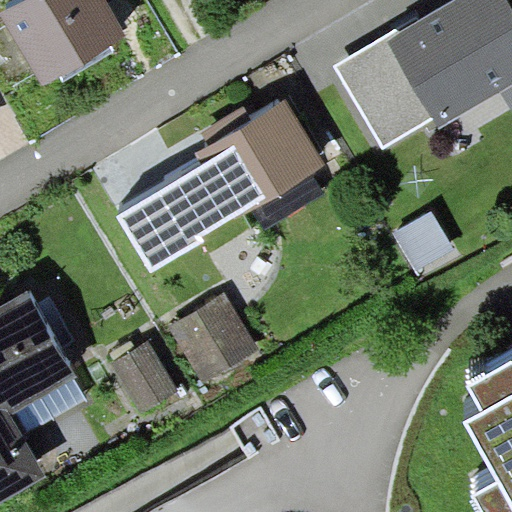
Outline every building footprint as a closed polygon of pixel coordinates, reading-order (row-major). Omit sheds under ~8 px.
[(24,0),(2,13),(43,85),(60,75),(111,46),(127,36),(108,4),(114,0),(24,0)] [(439,127),(500,91),(511,84),(511,8),(507,0),(452,0),(399,32),(397,27),(332,65),(382,148),(434,117),(439,127)] [(114,52),(111,46),(60,75),(64,81),(114,52)] [(511,84),(500,91),(511,110),(511,84)] [(239,218),(326,164),(285,100),(253,120),(209,145),(196,153),(203,164),(117,217),(151,272),(205,241),(203,237),(237,215),(239,218)] [(209,145),(253,120),(244,105),(202,133),(209,145)] [(454,250),(431,210),(394,232),(417,272),(454,250)] [(30,289),(0,307),(0,502),(47,476),(22,435),(10,415),(74,379),(77,376),(30,289)] [(226,292),(169,326),(203,384),(261,349),(226,292)] [(146,341),(111,363),(142,412),(177,391),(146,341)] [(511,511),(511,359),(468,384),(483,410),(466,420),(499,480),(473,495),(482,511),(511,511)] [(85,399),(74,379),(10,415),(22,435),(85,399)]
